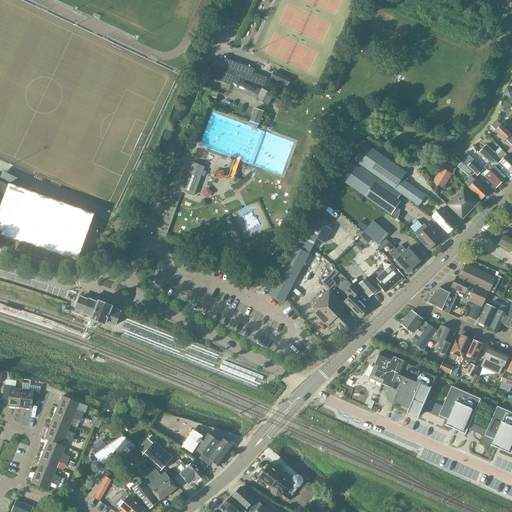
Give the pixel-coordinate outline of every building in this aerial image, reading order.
[(225,60),(224,62),(216,59),(215,62),(210,60),(206,72),(204,76),(231,85),(232,83),(238,85),(240,79),(264,88),(268,79),(248,71),(249,69),(225,60)] [(269,81),(286,89),(290,79),(274,72),(269,81)] [(239,86),(258,96),(256,100),(268,105),(273,95),(262,89),(261,91),(242,81),(239,86)] [(205,97),(215,101),(218,93),(208,90),(205,97)] [(264,112),(254,108),(250,121),(259,125),(264,112)] [(511,135),(511,134),(501,124),(495,131),(511,147),(511,135)] [(413,202),(421,192),(402,179),(406,173),(365,144),(354,160),(413,202)] [(482,149),(479,153),(489,163),(491,165),(492,164),(500,171),(503,168),(504,167),(510,173),(511,171),(511,159),(500,148),(495,153),(486,145),(482,149)] [(468,155),(464,160),(468,164),(472,160),(468,155)] [(228,178),(232,179),(237,160),(233,159),(228,178)] [(468,177),(472,172),(477,176),(483,170),(473,160),(467,167),(462,162),(457,167),(468,177)] [(489,163),(484,168),(489,172),(485,176),(496,188),(506,178),(500,171),(492,164),(491,165),(489,163)] [(204,168),(193,164),(183,189),(194,193),(204,168)] [(401,201),(398,199),(401,194),(359,164),(345,183),(391,215),(397,207),(401,201)] [(420,170),(424,181),(429,179),(425,169),(420,170)] [(434,183),(444,188),(451,175),(441,169),(434,183)] [(224,170),(215,170),(215,179),(224,178),(224,170)] [(465,183),(470,187),(482,199),(489,192),(477,181),(476,182),(471,177),(465,183)] [(0,206),(1,206),(0,208),(0,234),(20,242),(17,249),(47,259),(49,252),(77,262),(94,214),(9,184),(8,186),(0,181),(0,206)] [(463,220),(479,202),(464,188),(447,206),(463,220)] [(457,224),(446,212),(445,213),(441,209),(432,217),(436,221),(436,222),(448,234),(457,224)] [(312,213),(310,218),(329,227),(328,228),(330,229),(333,223),(312,213)] [(324,243),(331,230),(311,220),(309,219),(295,246),(309,254),(317,239),(324,243)] [(379,245),(388,234),(373,221),(364,232),(372,239),(379,245)] [(417,221),(410,228),(415,233),(417,236),(416,237),(429,250),(441,239),(434,232),(435,231),(429,225),(427,228),(424,224),(422,226),(417,221)] [(511,238),(504,234),(498,245),(511,252),(511,238)] [(122,248),(129,251),(133,242),(126,239),(122,248)] [(401,245),(396,250),(413,268),(423,260),(410,246),(405,250),(401,245)] [(295,246),(269,295),(283,303),(309,254),(295,246)] [(391,255),(395,259),(394,261),(406,275),(413,268),(396,250),(391,255)] [(457,277),(451,288),(452,289),(459,292),(458,294),(463,296),(462,298),(482,307),(496,278),(466,264),(459,278),(457,277)] [(386,293),(404,277),(393,265),(376,280),(380,284),(379,286),(386,293)] [(336,283),(332,279),(329,276),(323,282),(330,290),(336,283)] [(504,280),(499,277),(491,293),(497,295),(504,280)] [(370,298),(377,291),(367,279),(362,283),(359,285),(370,298)] [(353,286),(346,293),(350,296),(344,302),(362,317),(369,309),(356,297),(360,292),(353,286)] [(448,314),(457,296),(451,293),(440,287),(433,292),(432,295),(431,294),(428,297),(426,299),(427,303),(443,311),(448,314)] [(333,322),(347,335),(358,323),(345,310),(347,308),(329,291),(316,304),(318,305),(312,311),(329,326),(333,322)] [(102,322),(103,321),(115,326),(121,311),(112,308),(112,307),(99,301),(98,302),(90,299),(89,300),(81,297),(76,309),(84,312),(83,313),(92,317),(92,318),(102,322)] [(478,323),(488,328),(500,304),(494,301),(492,305),(490,306),(487,304),(478,323)] [(489,328),(499,333),(502,326),(511,330),(511,305),(510,309),(500,304),(489,328)] [(468,317),(475,320),(481,308),(474,305),(468,317)] [(412,311),(403,323),(414,331),(418,326),(424,331),(414,344),(423,350),(438,330),(412,311)] [(446,356),(452,344),(447,342),(452,331),(442,326),(435,341),(439,343),(435,351),(446,356)] [(458,357),(457,360),(462,362),(472,340),(462,335),(459,343),(456,341),(450,354),(458,357)] [(483,345),(472,340),(462,364),(467,366),(470,361),(475,363),(483,345)] [(399,341),(396,346),(403,349),(405,343),(399,341)] [(484,358),(481,365),(480,367),(481,367),(482,365),(499,373),(499,375),(500,373),(503,367),(508,356),(489,347),(483,358),(484,358)] [(371,377),(382,382),(382,384),(388,386),(387,389),(391,400),(394,401),(393,402),(401,406),(399,408),(419,417),(422,409),(424,403),(426,399),(436,377),(407,364),(407,363),(401,360),(394,357),(393,358),(380,352),(376,363),(375,363),(374,365),(376,366),(371,377)] [(511,360),(507,371),(505,370),(504,374),(501,382),(511,385),(511,360)] [(454,367),(442,362),(439,370),(451,375),(454,367)] [(471,364),(466,375),(473,378),(478,367),(471,364)] [(8,406),(20,408),(23,390),(16,389),(16,387),(5,385),(3,399),(9,400),(8,406)] [(455,430),(465,434),(468,429),(470,423),(481,399),(451,387),(443,406),(426,399),(424,403),(422,409),(448,420),(444,429),(450,431),(451,428),(455,430)] [(29,391),(23,390),(20,408),(32,410),(33,404),(38,405),(41,391),(30,389),(29,391)] [(63,397),(59,407),(82,417),(84,413),(77,410),(80,403),(63,397)] [(59,407),(54,418),(71,425),(73,418),(81,421),(82,417),(59,407)] [(511,413),(497,407),(487,430),(470,423),(468,429),(494,440),(490,449),(495,451),(497,448),(511,455),(511,452),(511,413)] [(54,418),(50,429),(74,438),(75,434),(68,431),(71,425),(54,418)] [(45,439),(48,440),(61,446),(64,439),(72,442),(74,438),(50,429),(45,439)] [(193,431),(183,446),(184,448),(192,454),(203,437),(193,431)] [(196,450),(203,455),(202,457),(199,460),(203,464),(205,462),(209,465),(212,461),(213,462),(219,466),(233,447),(221,439),(219,441),(217,439),(216,437),(214,436),(213,436),(211,435),(210,436),(208,434),(196,450)] [(117,440),(108,441),(106,442),(104,443),(103,446),(104,448),(96,454),(93,456),(94,456),(103,465),(111,456),(114,457),(117,451),(125,458),(136,446),(127,438),(124,440),(121,437),(117,440)] [(48,440),(44,451),(68,461),(70,456),(62,453),(65,447),(61,446),(48,440)] [(143,455),(160,471),(170,459),(170,455),(155,442),(154,442),(153,444),(144,455),(143,455)] [(44,451),(40,462),(56,468),(59,462),(66,465),(68,461),(44,451)] [(142,457),(137,453),(131,460),(135,464),(142,457)] [(199,481),(204,476),(192,463),(188,467),(186,464),(185,465),(181,462),(179,461),(174,466),(179,472),(178,473),(188,484),(196,478),(199,481)] [(56,468),(40,462),(35,472),(59,482),(61,478),(53,475),(56,468)] [(276,496),(281,496),(281,495),(290,501),(304,479),(297,473),(292,481),(291,477),(286,474),(281,474),(280,475),(268,466),(259,478),(271,487),(270,488),(271,493),(276,496)] [(161,500),(177,488),(165,473),(161,475),(157,471),(152,467),(142,474),(147,479),(149,478),(152,482),(149,485),(161,500)] [(59,482),(35,472),(31,483),(47,490),(50,483),(58,486),(59,482)] [(106,476),(94,497),(101,501),(112,479),(106,476)] [(158,501),(143,482),(143,483),(140,480),(131,487),(135,491),(137,495),(148,509),(158,501)] [(123,489),(125,492),(130,496),(131,496),(133,493),(127,485),(123,489)] [(247,511),(269,511),(241,487),(240,488),(240,487),(231,497),(246,511),(247,511)] [(125,492),(122,496),(126,500),(119,508),(123,511),(141,511),(145,509),(134,499),(133,498),(131,496),(130,496),(125,492)] [(219,508),(223,511),(224,511),(247,511),(246,511),(231,497),(230,498),(229,497),(219,508)] [(30,511),(33,507),(23,503),(16,500),(11,511),(13,511),(30,511)]
